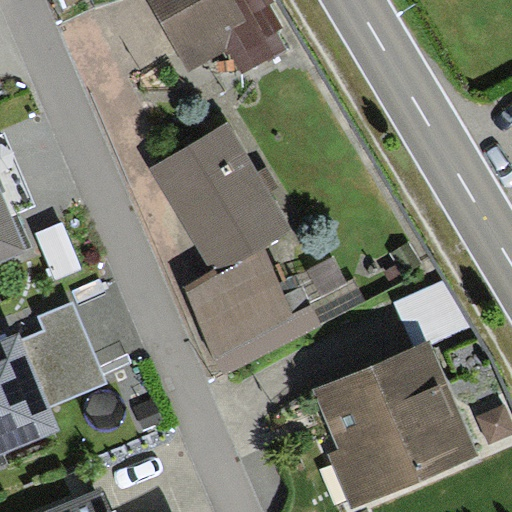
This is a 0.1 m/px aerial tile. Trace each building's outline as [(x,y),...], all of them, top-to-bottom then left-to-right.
[(155,0),(189,70),(226,48),(245,76),(280,55),(269,38),(286,25),(271,0),(155,0)] [(231,121),(153,169),(215,275),(182,293),(211,360),(297,316),(267,246),(298,230),(231,121)] [(7,133),(0,136),(0,264),(31,251),(17,218),(40,208),(7,133)] [(63,224),(38,235),(57,280),(82,269),(63,224)] [(18,332),(0,339),(0,453),(55,429),(46,408),(106,382),(72,306),(43,319),(48,330),(22,341),(18,332)] [(428,339),(315,391),(340,450),(327,455),(351,509),(482,448),(428,339)] [(111,511),(102,489),(42,511),(111,511)]
